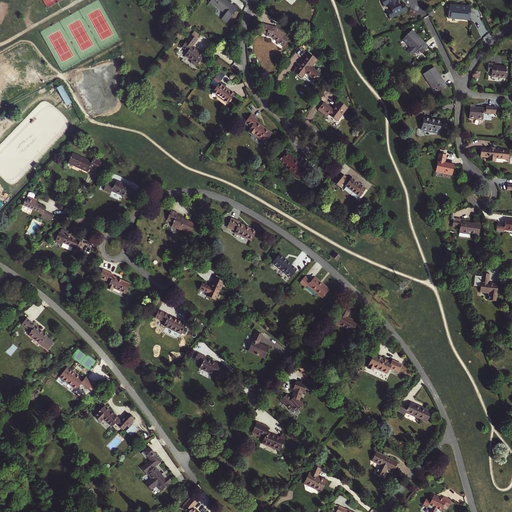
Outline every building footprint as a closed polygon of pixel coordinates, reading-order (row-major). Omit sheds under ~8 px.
[(227,23),(238,9),(225,0),(211,0),(209,3),(215,8),(215,7),(225,14),(222,19),(227,23)] [(397,0),(396,0),(380,0),(384,6),(388,4),(391,10),(387,13),(390,19),(407,10),(404,4),(399,6),(397,0)] [(448,18),(469,20),(470,7),(450,5),(448,18)] [(275,28),(262,24),(260,33),(267,34),(266,36),(270,37),(271,37),(274,39),(275,39),(279,42),(278,43),(283,46),(288,39),(283,36),(284,35),(284,34),(275,28)] [(425,43),(412,30),(403,39),(411,47),(407,51),(412,56),(418,50),(422,53),(427,47),(424,44),(425,43)] [(198,40),(191,35),(182,47),(188,52),(185,56),(192,61),(191,62),(197,66),(205,55),(199,51),(198,53),(196,51),(196,50),(192,47),(198,40)] [(311,68),(317,60),(309,54),(302,63),(300,66),(298,64),(292,72),(301,78),(304,72),(315,80),(319,74),(311,68)] [(505,78),(506,67),(492,66),(493,63),(488,63),(487,72),(491,73),(491,77),(505,78)] [(444,83),(440,76),(434,67),(423,74),(433,89),(436,87),(439,91),(445,87),(443,83),(444,83)] [(217,96),(217,95),(224,100),(223,101),(228,104),(235,94),(230,91),(230,92),(223,87),(224,86),(220,83),(213,93),(217,96)] [(66,105),(72,102),(63,84),(57,87),(66,105)] [(333,109),(323,103),(318,110),(328,117),(329,116),(337,122),(348,108),(339,101),(333,109)] [(475,105),(470,105),(469,118),(483,120),(483,113),(496,115),(497,107),(487,106),(486,111),(484,111),(484,108),(474,108),(475,105)] [(256,122),(257,119),(251,114),(245,123),(251,127),(248,130),(249,131),(249,132),(253,135),(254,134),(265,143),(272,134),(256,122)] [(442,121),(431,119),(424,118),(421,130),(439,134),(442,121)] [(509,151),(495,149),(489,148),(489,149),(481,148),(480,156),(489,157),(488,161),(495,161),(496,158),(508,159),(509,151)] [(296,166),(299,163),(286,153),(279,163),(292,172),(291,173),(299,179),(305,170),(300,166),(299,168),(296,166)] [(452,175),(454,165),(445,163),(446,155),(439,153),(435,172),(452,175)] [(91,163),(72,154),(69,162),(80,167),(80,169),(88,172),(90,167),(97,170),(100,162),(93,159),(91,163)] [(363,192),(366,189),(352,178),(350,180),(340,173),(333,182),(340,187),(344,182),(347,184),(346,186),(360,197),(361,196),(364,193),(363,192)] [(134,189),(116,181),(114,187),(106,184),(103,190),(111,194),(112,191),(130,200),(134,189)] [(51,221),(54,215),(44,211),(46,208),(36,204),(37,201),(29,197),(28,200),(26,199),(23,206),(42,214),(41,217),(51,221)] [(172,226),(179,230),(179,231),(186,234),(187,233),(189,235),(195,223),(185,219),(177,215),(178,213),(171,210),(167,220),(173,223),(172,226)] [(479,235),(480,224),(461,222),(461,219),(453,218),(452,226),(460,227),(459,236),(470,237),(470,234),(479,235)] [(240,223),(236,221),(231,219),(227,228),(235,232),(234,233),(252,241),(256,231),(239,224),(240,223)] [(511,220),(506,219),(505,225),(497,224),(496,231),(504,232),(505,230),(511,230),(511,220)] [(83,243),(76,240),(78,236),(70,232),(68,237),(66,235),(63,242),(73,247),(71,251),(78,254),(79,251),(83,243)] [(292,264),(280,254),(272,264),(285,273),(291,278),(297,270),(291,265),(292,264)] [(114,275),(103,270),(99,277),(108,281),(107,283),(109,284),(107,289),(112,291),(113,288),(126,294),(130,285),(121,281),(113,277),(114,275)] [(497,295),(498,284),(494,283),(494,284),(488,284),(490,274),(482,273),(482,276),(475,275),(474,286),(480,286),(480,292),(485,292),(485,291),(490,292),(489,300),(497,301),(497,295)] [(311,281),(305,276),(300,283),(306,288),(308,286),(323,298),(329,290),(314,277),(311,281)] [(211,288),(202,284),(199,290),(208,294),(207,297),(215,300),(220,289),(221,289),(224,282),(215,278),(211,288)] [(347,317),(352,309),(345,305),(340,314),(341,314),(335,325),(339,327),(340,326),(347,330),(346,332),(351,335),(358,323),(347,317)] [(182,334),(186,325),(169,316),(170,315),(159,310),(155,318),(166,323),(164,326),(182,334)] [(48,350),(54,343),(46,337),(47,336),(35,327),(36,326),(26,319),(24,322),(22,325),(31,332),(28,336),(41,345),(48,350)] [(263,335),(256,332),(251,341),(252,342),(248,351),(265,358),(270,348),(262,344),(262,345),(259,344),(263,335)] [(217,377),(222,367),(206,359),(206,357),(198,353),(194,360),(202,364),(200,369),(217,377)] [(392,362),(374,354),(368,367),(374,370),(375,367),(387,373),(389,368),(398,371),(401,364),(393,360),(392,362)] [(83,380),(67,368),(59,377),(76,390),(81,384),(89,390),(90,388),(91,389),(94,385),(93,385),(94,383),(86,377),(83,380)] [(286,397),(281,401),(284,403),(288,407),(290,405),(294,409),(297,407),(299,409),(304,405),(300,400),(301,398),(300,398),(302,392),(304,393),(307,385),(296,381),(293,389),(294,390),(292,395),(289,398),(286,394),(285,396),(286,397)] [(408,408),(401,405),(398,411),(405,414),(406,412),(427,422),(431,412),(410,402),(408,408)] [(114,415),(104,407),(101,410),(100,409),(97,413),(98,414),(95,418),(101,423),(104,420),(112,427),(116,423),(118,425),(124,430),(134,419),(128,413),(121,421),(119,420),(120,420),(114,414),(114,415)] [(269,428),(256,423),(252,433),(253,434),(257,435),(264,438),(262,443),(280,451),(285,438),(280,436),(279,438),(267,432),(269,428)] [(132,436),(139,429),(133,424),(127,430),(132,436)] [(160,492),(172,483),(168,478),(165,480),(161,475),(156,468),(162,463),(150,447),(144,452),(147,457),(150,461),(141,468),(146,475),(147,474),(150,479),(146,483),(151,490),(156,487),(160,492)] [(385,456),(376,452),(372,460),(380,465),(378,469),(376,472),(384,476),(386,471),(385,470),(387,467),(390,468),(389,469),(393,471),(398,463),(391,459),(390,460),(385,457),(385,456)] [(311,473),(309,472),(304,483),(322,491),(327,480),(318,476),(321,469),(314,466),(311,473)] [(448,508),(451,500),(443,497),(442,499),(434,495),(430,502),(426,500),(423,505),(428,508),(429,505),(441,511),(441,510),(444,505),(446,507),(448,508)] [(196,511),(192,508),(197,502),(192,497),(189,499),(188,499),(182,505),(183,506),(182,507),(187,511),(196,511)]
